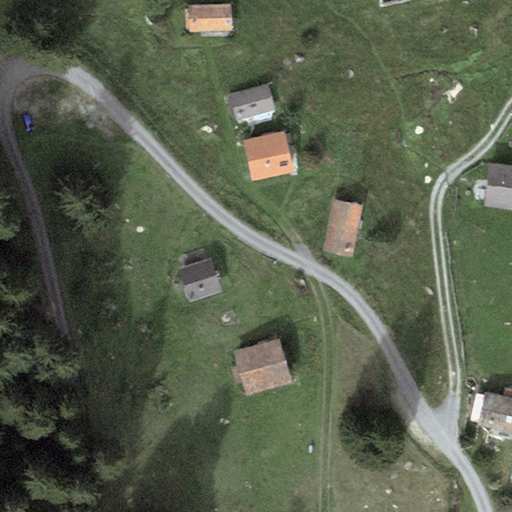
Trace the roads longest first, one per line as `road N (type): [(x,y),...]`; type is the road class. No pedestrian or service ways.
road 1 (track): [(484,511),(349,291),(218,212),(75,78),(22,68),(0,88)]
road 2 (track): [(0,94),(71,360),(92,511)]
road 3 (track): [(439,438),(453,389),(434,202),(511,113)]
road 4 (track): [(329,511),(318,272)]
